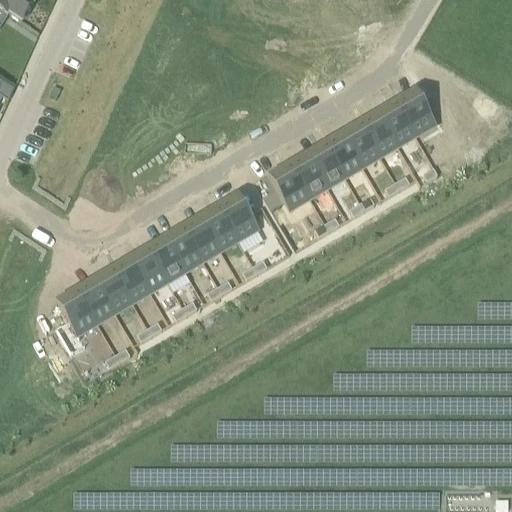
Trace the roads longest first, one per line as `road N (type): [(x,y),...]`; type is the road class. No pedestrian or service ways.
road 1 (residential): [(0,186),(93,245),(108,243),(388,79),(433,0)]
road 2 (residential): [(74,0),(0,166)]
